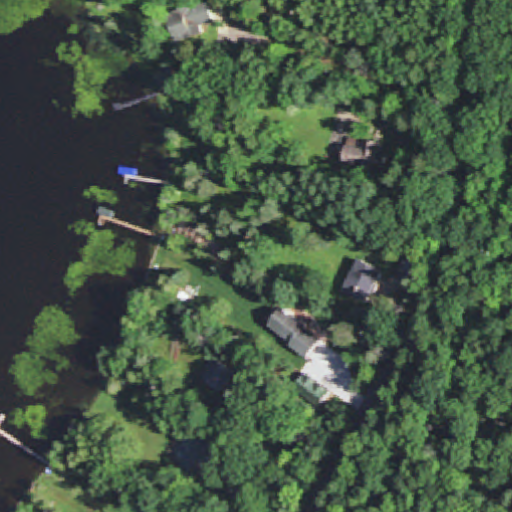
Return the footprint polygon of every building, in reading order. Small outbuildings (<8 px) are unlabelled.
[(176,44),(205,38),(202,27),(214,24),(210,4),(169,13),(176,44)] [(251,18),(236,14),(233,24),(249,28),(251,18)] [(156,79),(164,97),(182,90),(173,71),(156,79)] [(390,171),(390,155),(386,154),(386,145),(367,144),(366,150),(347,149),(346,169),(390,171)] [(386,274),(361,262),(346,295),(371,306),(386,274)] [(324,344),(287,309),(271,327),(308,362),(324,344)] [(203,380),(224,395),(238,376),(217,360),(203,380)] [(204,462),(212,466),(220,453),(191,437),(178,462),(198,473),(204,462)]
